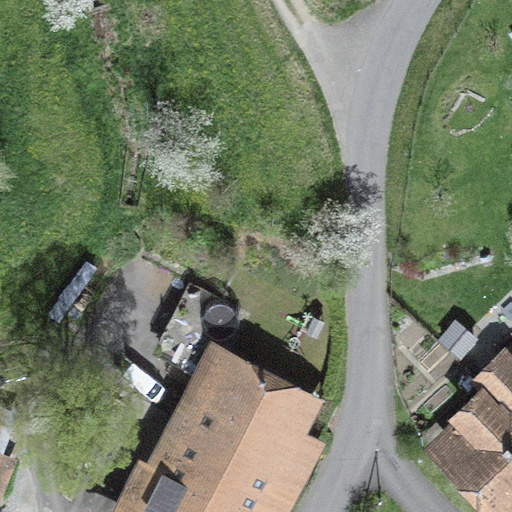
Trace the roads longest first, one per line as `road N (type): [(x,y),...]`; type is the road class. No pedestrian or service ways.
road 1 (unclassified): [(323,511),(355,450),(365,398),(371,118),(395,40),(418,0)]
road 2 (track): [(287,0),(322,45),(379,81)]
